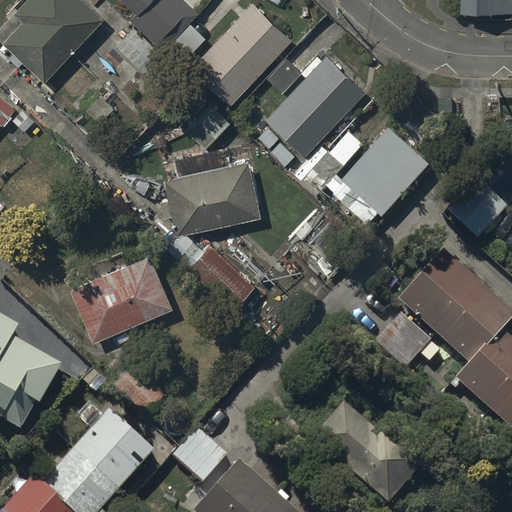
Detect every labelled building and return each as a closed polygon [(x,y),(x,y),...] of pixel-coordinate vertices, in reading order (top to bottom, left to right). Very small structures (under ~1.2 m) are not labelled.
[(101,5),(94,0),(11,0),(0,12),(0,28),(42,68),(101,5)] [(136,0),(127,10),(160,41),(196,3),(192,0),(136,0)] [(237,0),(187,53),(226,90),(288,25),(261,0),(237,0)] [(511,0),(463,0),(463,17),(511,16),(511,0)] [(161,57),(132,29),(114,48),(143,76),(161,57)] [(302,143),(363,79),(323,41),(262,106),(302,143)] [(0,120),(15,104),(0,90),(0,120)] [(22,106),(12,116),(24,127),(34,117),(22,106)] [(426,147),(383,108),(334,161),(377,200),(426,147)] [(177,165),(161,168),(174,223),(259,204),(245,146),(225,150),(222,136),(173,147),(177,165)] [(477,242),(507,210),(480,188),(452,220),(477,242)] [(185,238),(168,252),(232,314),(254,291),(207,246),(201,252),(185,238)] [(511,311),(437,245),(393,293),(466,358),(452,374),(511,427),(511,335),(500,324),(511,311)] [(149,251),(70,284),(92,337),(171,303),(149,251)] [(0,405),(14,414),(54,347),(6,318),(12,308),(0,301),(0,405)] [(133,364),(113,384),(146,417),(166,397),(133,364)] [(395,442),(342,399),(309,440),(389,504),(434,448),(407,427),(395,442)] [(87,511),(150,442),(105,402),(41,472),(30,462),(0,495),(0,511),(69,511),(76,505),(84,511),(87,511)] [(196,433),(171,461),(201,485),(224,459),(196,433)] [(304,511),(235,450),(188,501),(200,511),(304,511)]
